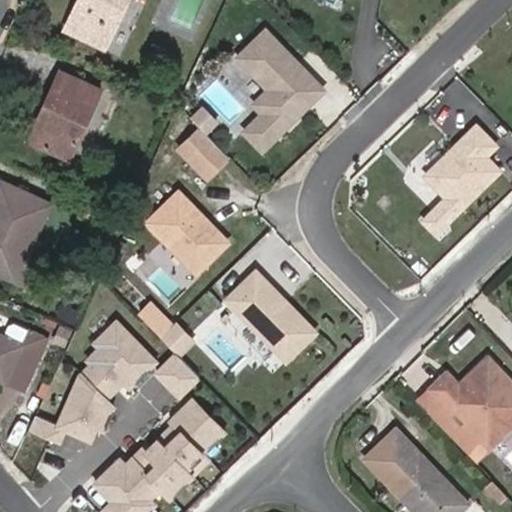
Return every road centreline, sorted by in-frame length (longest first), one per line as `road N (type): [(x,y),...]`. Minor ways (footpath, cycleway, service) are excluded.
road 1 (residential): [(415,333),(325,241),(314,209),(325,167),(492,0)]
road 2 (residential): [(289,456),(415,333)]
road 3 (residential): [(33,511),(147,405)]
road 4 (residential): [(415,333),(511,235)]
